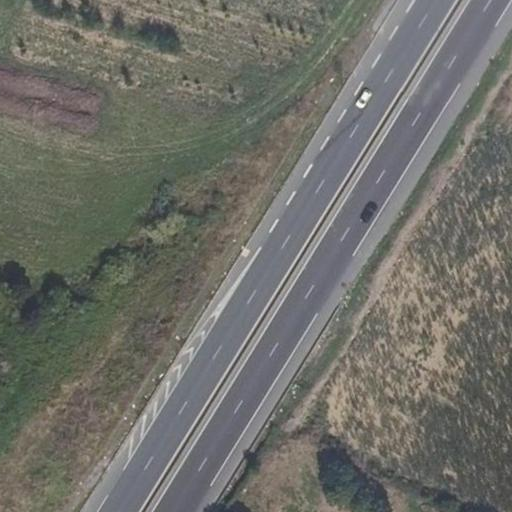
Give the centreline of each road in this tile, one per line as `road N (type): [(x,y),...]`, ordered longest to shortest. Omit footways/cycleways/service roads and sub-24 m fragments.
road 1 (primary): [(174,511),(491,0)]
road 2 (primary): [(437,0),(120,511)]
